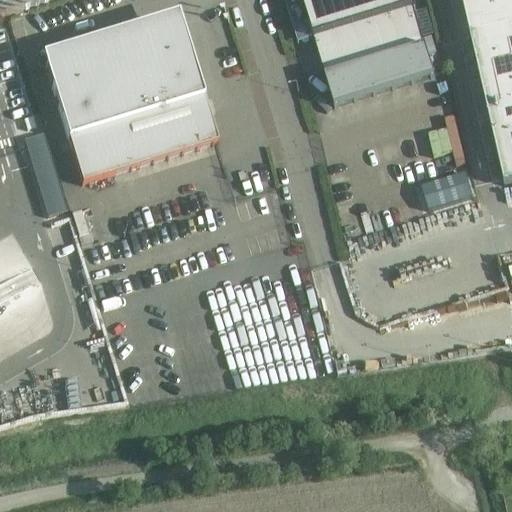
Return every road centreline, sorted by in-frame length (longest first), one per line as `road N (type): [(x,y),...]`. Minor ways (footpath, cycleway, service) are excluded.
road 1 (unclassified): [(37,496),(511,427)]
road 2 (unknown): [(228,114),(236,147),(224,161),(90,202),(76,186),(38,72)]
road 3 (unclassified): [(324,267),(247,0)]
road 4 (unknown): [(445,0),(489,183),(511,212)]
road 5 (unknown): [(185,0),(50,43)]
